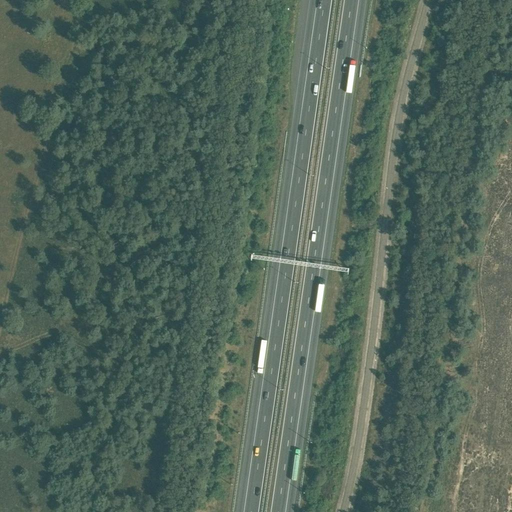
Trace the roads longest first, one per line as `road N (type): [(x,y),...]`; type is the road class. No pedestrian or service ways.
road 1 (unclassified): [(343,511),(396,126),(427,0)]
road 2 (motorway): [(278,511),(353,0)]
road 3 (motorway): [(321,0),(249,511)]
road 4 (track): [(83,0),(0,325)]
road 5 (track): [(453,511),(479,381),(483,267),(511,190)]
